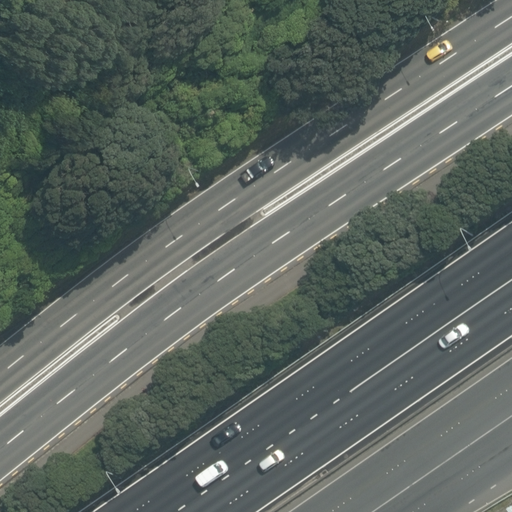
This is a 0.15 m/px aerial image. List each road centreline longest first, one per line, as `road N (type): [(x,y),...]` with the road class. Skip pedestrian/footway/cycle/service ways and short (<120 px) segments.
road 1 (primary): [(511,85),(244,263),(0,449)]
road 2 (primary): [(0,369),(208,209),(511,15)]
road 3 (motorway): [(218,511),(511,309)]
road 4 (motorway): [(511,388),(334,511)]
road 5 (motorway): [(511,412),(343,511)]
